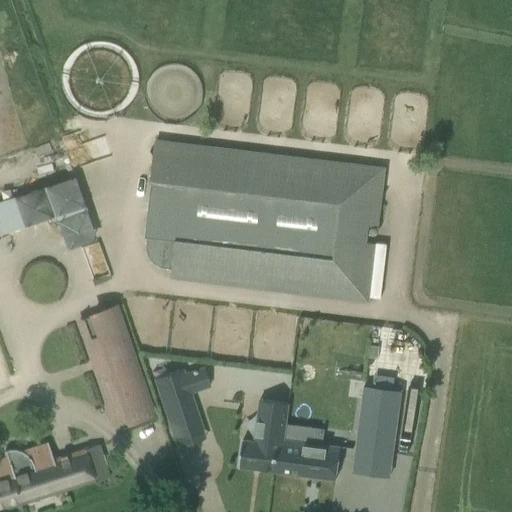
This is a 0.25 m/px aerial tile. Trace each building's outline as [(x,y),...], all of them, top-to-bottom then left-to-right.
[(12,99),(0,104),(0,111),(6,127),(21,121),(12,99)] [(171,279),(365,302),(380,173),(265,159),(266,154),(158,140),(147,237),(146,245),(146,252),(149,257),(153,262),(158,266),(164,268),(172,269),(171,279)] [(0,233),(60,216),(70,248),(98,240),(80,177),(0,199),(0,233)] [(126,416),(128,421),(151,413),(115,308),(79,320),(114,420),(126,416)] [(183,369),(153,379),(168,425),(198,415),(183,369)] [(365,386),(356,449),(393,454),(402,391),(365,386)] [(239,467),(336,480),(340,447),(284,440),(285,423),(289,404),(260,400),(254,441),(242,440),(239,467)] [(0,511),(107,477),(97,444),(52,459),(47,443),(21,451),(16,450),(12,450),(4,452),(6,457),(1,460),(0,460),(0,511)]
